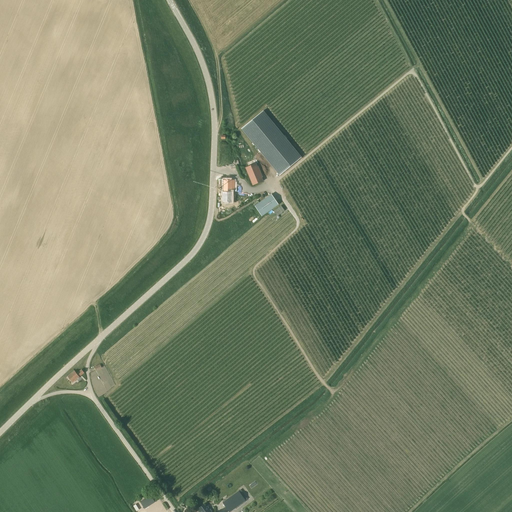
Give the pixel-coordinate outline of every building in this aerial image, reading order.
[(263,111),(241,129),(279,175),(301,157),(263,111)] [(258,167),(256,163),(245,168),(252,185),(263,181),(262,177),(263,177),(258,167)] [(235,190),(235,180),(223,180),(223,192),(223,202),(231,202),(231,192),(231,190),(235,190)] [(271,194),(255,206),(262,216),(279,205),(271,194)] [(84,373),(81,369),(76,373),(75,371),(68,376),(73,383),(80,377),(79,377),(84,373)] [(239,491),(223,503),(229,511),(246,501),(246,500),(239,491)] [(155,502),(151,495),(140,502),(145,509),(155,502)]
